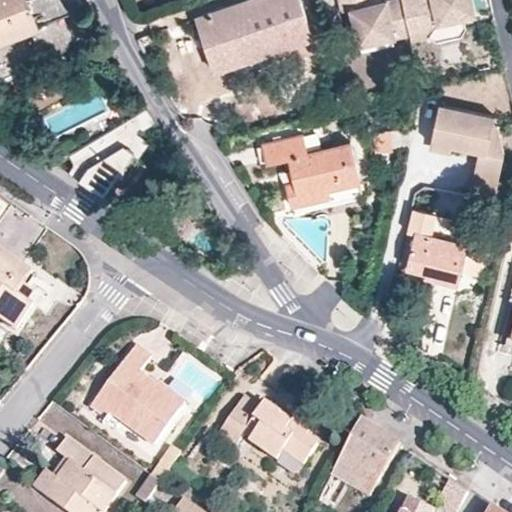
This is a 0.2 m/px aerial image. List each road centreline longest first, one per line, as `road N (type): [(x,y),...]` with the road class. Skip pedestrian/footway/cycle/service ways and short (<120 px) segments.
road 1 (residential): [(325,345),(171,122),(105,0)]
road 2 (residential): [(0,430),(144,252)]
road 3 (residential): [(511,463),(384,374),(325,345)]
road 4 (residential): [(325,345),(232,310),(144,252)]
road 5 (residential): [(144,252),(0,160)]
